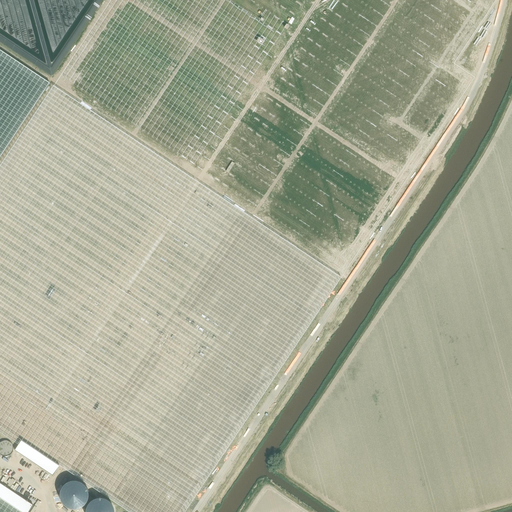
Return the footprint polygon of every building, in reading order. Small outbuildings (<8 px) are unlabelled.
[(110,0),(59,78),(346,270),(440,129),(427,121),(455,80),(474,51),(462,43),(488,3),(484,0),(110,0)] [(0,427),(21,441),(24,437),(62,462),(136,511),(184,511),(250,414),(343,274),(56,82),(0,166),(0,157),(52,80),(0,45),(0,427)] [(21,442),(14,452),(52,477),(59,467),(21,442)] [(0,484),(0,498),(20,511),(28,511),(33,506),(0,484)] [(19,511),(0,499),(0,511),(19,511)]
